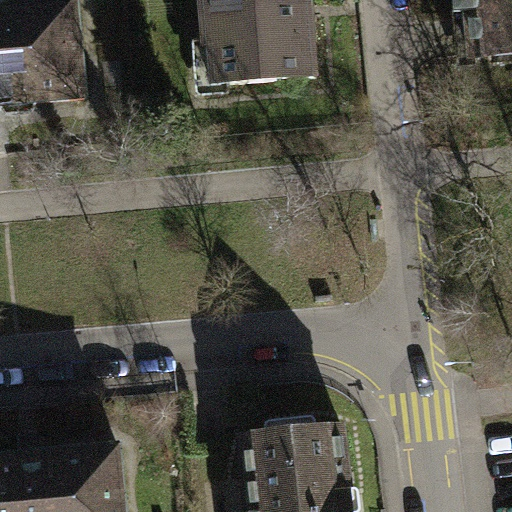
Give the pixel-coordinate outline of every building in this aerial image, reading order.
[(0,106),(85,99),(76,0),(72,0),(0,6),(0,106)] [(194,0),(200,86),(316,79),(310,0),(194,0)] [(467,10),(471,59),(511,55),(511,0),(451,0),(453,11),(467,10)] [(240,438),(247,511),(348,511),(340,428),(240,438)] [(0,511),(122,511),(117,449),(0,458),(0,511)]
